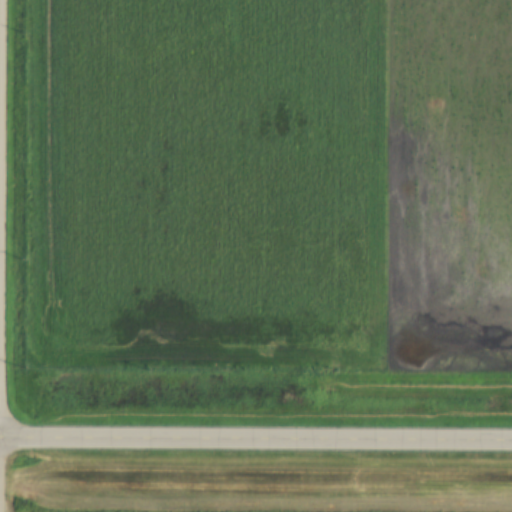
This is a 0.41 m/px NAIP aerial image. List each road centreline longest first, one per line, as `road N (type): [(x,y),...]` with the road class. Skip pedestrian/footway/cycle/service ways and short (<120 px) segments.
road 1 (secondary): [(511,442),(0,440)]
road 2 (residential): [(0,376),(5,0)]
